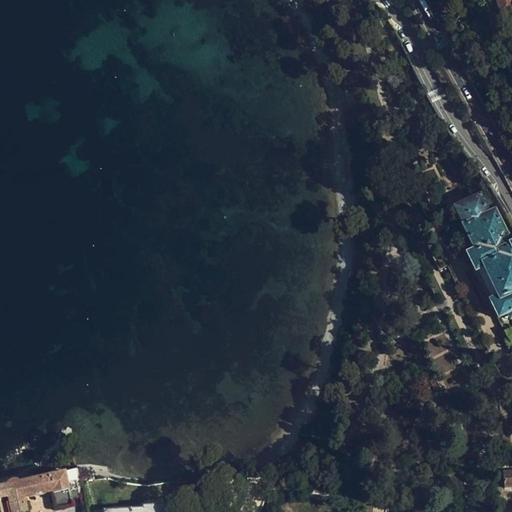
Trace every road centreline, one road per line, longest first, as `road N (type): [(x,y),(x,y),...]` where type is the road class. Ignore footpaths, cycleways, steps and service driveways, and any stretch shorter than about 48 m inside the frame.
road 1 (tertiary): [(511,213),(433,96),(383,0)]
road 2 (secondary): [(511,165),(418,0)]
